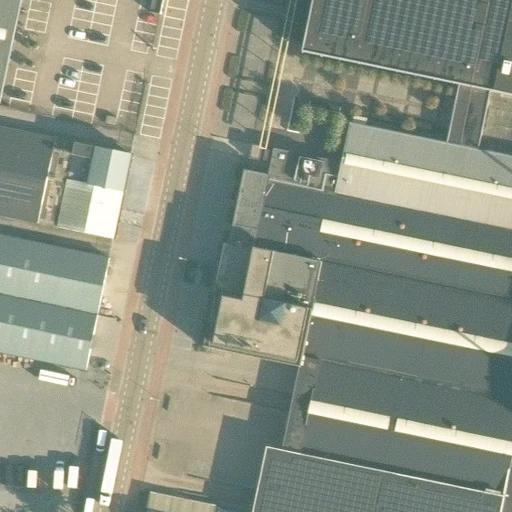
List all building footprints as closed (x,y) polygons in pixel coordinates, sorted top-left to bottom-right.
[(0,0),(0,103),(1,104),(22,0),(0,0)] [(160,16),(163,0),(152,0),(150,14),(160,16)] [(511,0),(295,0),(287,42),(306,46),(305,53),(461,86),(448,145),(480,152),(492,93),(511,97),(511,0)] [(501,511),(511,459),(511,158),(480,152),(448,145),(351,125),(342,164),(274,150),(268,176),(245,171),(229,246),(225,245),(223,255),(224,258),(227,258),(225,267),(220,291),(215,290),(204,348),(300,368),(283,451),(267,448),(253,511),(501,511)] [(0,216),(113,240),(123,193),(87,186),(91,160),(71,155),(74,144),(0,128),(0,216)] [(131,156),(74,144),(71,155),(91,160),(87,186),(123,193),(131,156)] [(260,162),(263,147),(252,145),(249,159),(260,162)] [(0,353),(86,371),(110,259),(0,236),(0,353)] [(511,511),(511,459),(501,511),(511,511)] [(214,511),(216,506),(151,492),(146,511),(214,511)]
